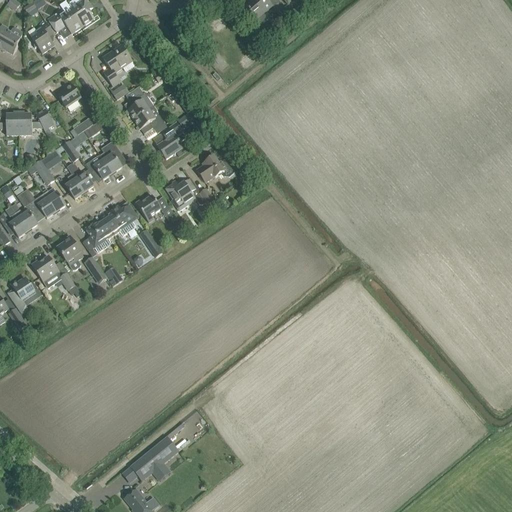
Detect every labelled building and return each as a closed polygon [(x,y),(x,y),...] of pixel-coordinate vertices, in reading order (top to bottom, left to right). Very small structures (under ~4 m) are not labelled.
[(15,13),(20,7),(20,6),(12,0),(11,0),(10,2),(8,4),(7,7),(15,13)] [(38,11),(46,6),(42,0),(39,0),(33,4),(38,11)] [(86,0),(82,3),(79,0),(74,0),(69,3),(69,6),(72,10),(71,10),(83,28),(94,20),(89,12),(93,10),(86,0)] [(272,7),(265,0),(255,0),(254,1),(245,8),(261,26),(268,20),(263,15),(272,7)] [(38,11),(33,4),(24,10),(27,15),(28,16),(32,13),(33,14),(38,11)] [(291,17),(286,12),(280,4),(273,10),(280,17),(284,13),(289,19),(291,17)] [(83,28),(71,10),(65,14),(63,11),(48,21),(57,34),(61,31),(59,29),(64,26),(71,36),(83,28)] [(39,36),(32,40),(33,43),(35,49),(38,49),(42,56),(54,47),(49,39),(54,36),(45,22),(39,26),(42,30),(37,33),(39,36)] [(10,34),(7,33),(8,30),(2,27),(0,29),(0,51),(3,54),(4,52),(13,57),(18,48),(16,47),(22,36),(22,33),(15,29),(12,30),(10,34)] [(194,55),(198,51),(194,46),(190,50),(194,55)] [(113,88),(120,83),(114,75),(132,63),(122,48),(103,60),(110,70),(104,75),(113,88)] [(158,84),(169,77),(165,71),(154,78),(158,84)] [(71,114),(80,107),(77,102),(81,99),(72,87),(58,97),(63,106),(66,109),(67,109),(71,114)] [(117,101),(125,96),(129,93),(124,87),(112,95),(117,101)] [(178,91),(175,94),(169,98),(172,103),(172,104),(177,100),(181,105),(186,102),(178,91)] [(142,102),(139,97),(124,107),(134,122),(149,111),(142,102)] [(134,122),(138,128),(140,131),(141,131),(144,136),(151,132),(153,130),(157,136),(167,129),(157,114),(157,113),(154,108),(149,111),(134,122)] [(49,141),(53,139),(48,129),(54,126),(51,121),(46,112),(36,118),(43,130),(49,141)] [(183,130),(198,119),(193,112),(178,123),(183,130)] [(32,118),(32,117),(24,117),(24,115),(14,115),(14,117),(6,117),(6,118),(2,118),(0,122),(0,130),(6,130),(6,137),(32,137),(32,130),(43,130),(36,118),(32,118)] [(78,137),(85,132),(93,126),(89,120),(73,131),(78,137)] [(166,161),(183,149),(180,145),(187,140),(176,125),(162,135),(167,142),(157,148),(166,161)] [(77,138),(70,143),(74,150),(81,145),(77,138)] [(73,164),(81,159),(74,150),(70,143),(69,142),(62,148),(73,164)] [(112,175),(122,169),(114,158),(120,154),(113,143),(101,151),(104,155),(100,157),(112,175)] [(112,175),(100,157),(86,167),(91,174),(95,171),(103,182),(112,175)] [(219,165),(214,158),(205,164),(206,166),(197,172),(206,185),(223,174),(225,177),(229,178),(233,175),(224,163),(222,164),(222,163),(219,165)] [(55,182),(48,172),(41,162),(28,172),(31,176),(37,172),(47,187),(55,182)] [(82,176),(75,167),(72,166),(67,169),(72,176),(84,195),(94,188),(88,180),(84,175),(82,176)] [(75,201),(84,195),(72,176),(67,179),(71,184),(66,188),(69,193),(75,201)] [(205,205),(189,181),(179,188),(177,185),(174,187),(173,186),(166,191),(173,201),(172,202),(177,210),(179,213),(196,201),(199,206),(202,206),(205,205)] [(6,187),(1,191),(4,196),(6,200),(12,196),(6,187)] [(44,188),(40,191),(44,195),(56,214),(66,207),(60,199),(56,194),(54,190),(52,190),(48,192),(47,193),(44,188)] [(14,192),(14,193),(25,209),(26,209),(29,213),(33,210),(23,195),(19,189),(14,192)] [(219,209),(206,191),(200,195),(212,214),(213,215),(218,212),(217,210),(219,209)] [(23,195),(33,210),(38,207),(46,219),(47,220),(56,214),(44,195),(35,202),(28,192),(23,195)] [(156,203),(152,198),(140,206),(138,203),(136,205),(141,213),(148,224),(153,221),(151,217),(161,211),(168,222),(171,220),(173,224),(178,221),(175,217),(168,207),(163,199),(156,203)] [(104,222),(114,237),(120,233),(122,236),(123,235),(124,236),(127,234),(127,233),(130,230),(131,231),(134,229),(133,228),(135,227),(126,214),(124,216),(118,208),(111,213),(112,214),(108,217),(110,219),(104,222)] [(20,212),(16,215),(28,233),(38,226),(37,226),(29,213),(28,213),(23,217),(20,212)] [(15,222),(9,226),(13,231),(19,239),(28,233),(16,215),(11,218),(15,222)] [(0,221),(4,228),(9,224),(3,216),(0,218),(0,221)] [(108,241),(114,237),(104,222),(98,226),(97,224),(94,227),(93,225),(85,231),(91,239),(88,240),(97,253),(99,252),(99,253),(103,251),(102,249),(105,247),(106,248),(110,246),(109,245),(110,244),(108,241)] [(0,240),(4,247),(10,243),(0,228),(0,240)] [(162,254),(147,231),(140,236),(152,254),(155,259),(162,254)] [(81,266),(78,262),(83,258),(81,254),(71,240),(57,250),(67,264),(67,263),(73,272),(75,272),(80,269),(81,266)] [(59,273),(49,259),(39,265),(37,263),(32,267),(38,275),(48,291),(55,286),(51,279),(59,273)] [(99,285),(107,280),(93,259),(85,264),(99,285)] [(114,269),(105,275),(110,283),(109,283),(113,288),(123,281),(114,269)] [(81,296),(75,288),(66,275),(60,280),(68,292),(69,292),(72,297),(75,295),(77,299),(81,296)] [(26,280),(12,289),(19,298),(13,302),(22,315),(28,311),(22,302),(38,291),(33,284),(30,286),(26,280)] [(8,311),(0,299),(0,326),(6,323),(1,316),(8,311)] [(20,331),(27,327),(16,310),(9,315),(20,331)] [(25,341),(33,336),(30,331),(21,336),(25,341)] [(167,439),(130,469),(137,477),(141,483),(152,474),(155,477),(165,468),(163,465),(178,452),(167,439)] [(136,491),(124,500),(133,511),(132,511),(131,511),(153,511),(147,504),(136,491)]
